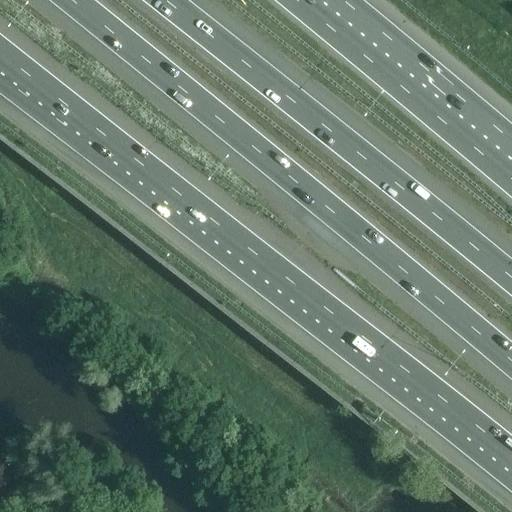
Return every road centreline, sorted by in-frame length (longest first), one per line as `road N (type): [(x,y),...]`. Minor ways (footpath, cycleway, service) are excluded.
road 1 (motorway): [(0,59),(511,461)]
road 2 (motorway): [(71,0),(511,362)]
road 3 (motorway): [(511,278),(164,0)]
road 4 (motorway): [(511,159),(315,0)]
